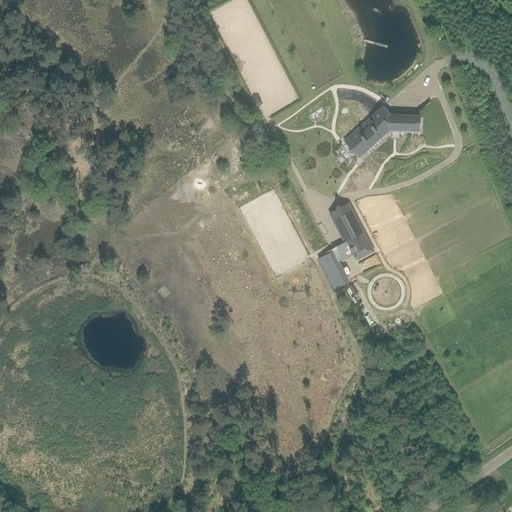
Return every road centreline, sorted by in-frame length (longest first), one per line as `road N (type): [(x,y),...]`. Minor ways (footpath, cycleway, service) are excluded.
road 1 (track): [(411,0),(458,143),(446,163),(398,186),(319,202),(307,195),(267,120)]
road 2 (track): [(311,256),(361,358),(362,381),(323,481),(252,490),(241,483)]
road 3 (track): [(171,0),(153,40),(0,218)]
road 4 (track): [(402,309),(486,448),(511,431)]
road 5 (track): [(511,231),(444,62)]
road 6 (track): [(311,256),(258,138),(270,125)]
road 7 (track): [(409,292),(389,270),(364,285),(374,313),(398,312),(407,300)]
